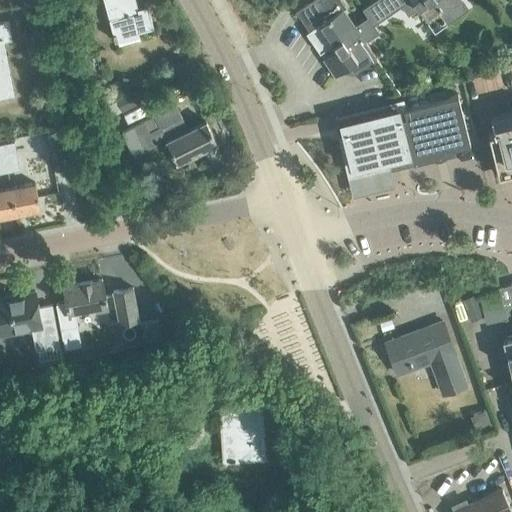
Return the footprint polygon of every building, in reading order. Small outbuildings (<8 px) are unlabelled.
[(146,6),(136,9),(133,0),(101,0),(106,18),(111,37),(136,30),(137,33),(152,29),(146,6)] [(304,32),(334,75),(347,66),(352,73),(375,58),(364,41),(378,32),(373,25),(372,25),(365,16),(353,25),(341,8),(345,6),(340,0),(308,0),(294,10),(308,30),(304,32)] [(365,16),(366,17),(373,25),(400,6),(406,15),(416,8),(425,22),(440,12),(445,20),(464,6),(460,0),(371,0),(360,8),(365,16)] [(0,99),(10,97),(0,43),(12,41),(8,22),(0,23),(0,99)] [(121,110),(122,111),(150,97),(143,84),(115,99),(115,100),(114,101),(110,93),(96,100),(100,108),(97,110),(102,120),(121,110)] [(342,121),(341,121),(359,191),(389,183),(385,165),(469,144),(457,95),(406,108),(404,108),(406,115),(364,126),(362,116),(342,121)] [(404,99),(341,115),(342,121),(362,116),(364,126),(406,115),(404,108),(406,108),(404,99)] [(206,121),(184,132),(179,121),(182,119),(176,106),(132,128),(121,133),(132,156),(166,139),(177,162),(216,143),(206,121)] [(511,112),(491,118),(495,133),(487,135),(497,175),(511,170),(511,112)] [(43,135),(55,170),(67,166),(56,131),(43,135)] [(5,159),(16,157),(13,143),(0,145),(0,172),(8,171),(5,159)] [(5,159),(8,171),(18,169),(16,157),(5,159)] [(11,187),(15,213),(39,209),(34,182),(11,187)] [(0,215),(15,213),(11,187),(0,188),(0,215)] [(95,309),(106,307),(101,279),(63,286),(66,302),(55,304),(60,329),(77,326),(74,310),(94,306),(95,309)] [(511,284),(497,289),(502,308),(511,305),(511,284)] [(112,291),(118,322),(138,319),(132,287),(112,291)] [(51,304),(38,307),(35,291),(0,297),(0,333),(31,328),(36,356),(3,362),(5,373),(62,362),(51,304)] [(174,331),(170,315),(153,319),(157,335),(174,331)] [(446,391),(465,384),(442,322),(386,343),(397,373),(435,359),(446,391)] [(511,376),(511,337),(503,339),(511,376)] [(221,406),(225,461),(265,458),(261,403),(221,406)] [(511,511),(502,490),(454,511),(453,511),(511,511)]
